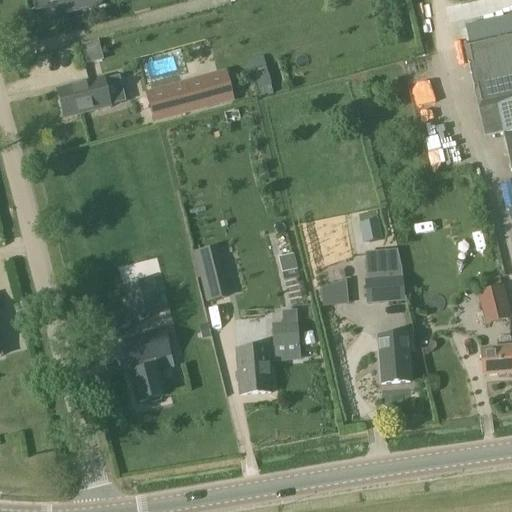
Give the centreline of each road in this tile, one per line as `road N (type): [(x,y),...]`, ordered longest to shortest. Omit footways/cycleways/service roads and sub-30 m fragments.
road 1 (residential): [(103,511),(0,109)]
road 2 (secondary): [(511,452),(130,511)]
